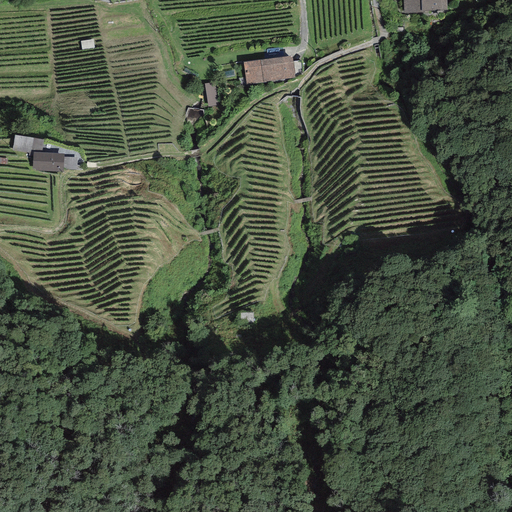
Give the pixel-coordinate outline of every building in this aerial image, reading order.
[(401,0),(403,17),(425,15),(425,11),(442,10),(441,0),(401,0)] [(292,58),(243,64),(246,84),(295,77),(292,58)] [(215,82),(205,84),(209,106),(219,105),(215,82)] [(28,145),(44,145),(44,136),(15,135),(15,151),(28,151),(28,145)] [(39,158),(38,175),(67,175),(67,170),(78,170),(78,159),(39,158)]
